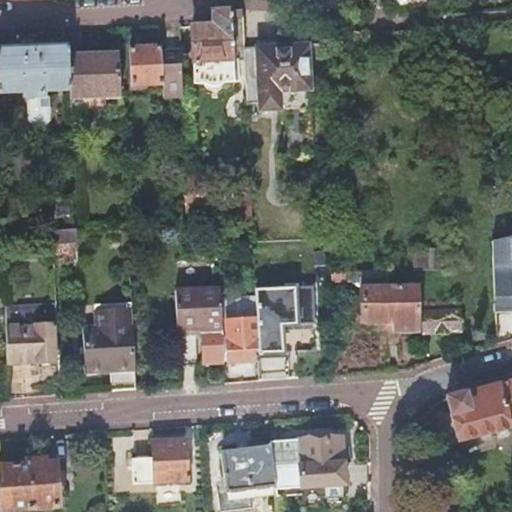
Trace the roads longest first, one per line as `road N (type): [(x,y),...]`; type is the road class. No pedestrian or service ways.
road 1 (residential): [(0,418),(386,392)]
road 2 (residential): [(0,14),(148,12),(176,0)]
road 3 (residential): [(511,360),(386,392)]
road 4 (residential): [(386,392),(388,511)]
